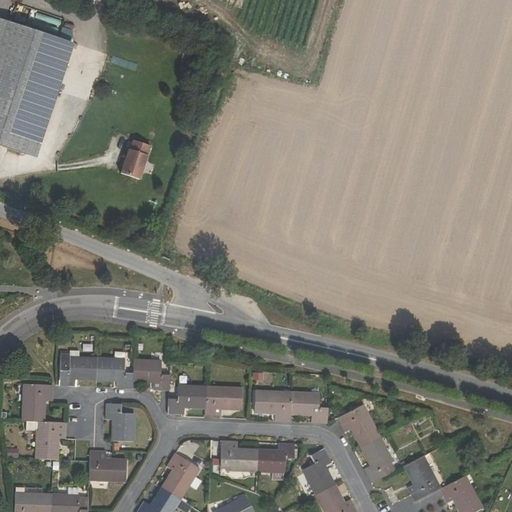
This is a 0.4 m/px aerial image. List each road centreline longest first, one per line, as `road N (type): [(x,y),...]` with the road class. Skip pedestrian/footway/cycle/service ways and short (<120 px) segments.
road 1 (residential): [(195,316),(511,401)]
road 2 (residential): [(365,511),(331,442),(316,434),(170,430)]
road 3 (residential): [(0,209),(173,277),(194,295),(195,316)]
road 4 (residential): [(58,305),(195,316)]
